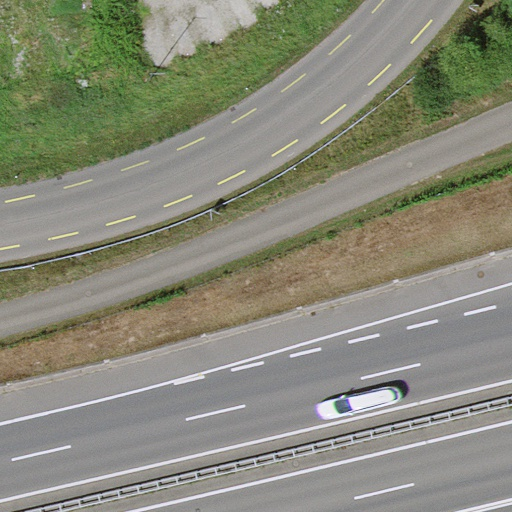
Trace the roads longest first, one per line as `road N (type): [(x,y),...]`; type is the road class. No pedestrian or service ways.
road 1 (track): [(0,315),(214,250),(511,116)]
road 2 (motorway): [(511,337),(0,458)]
road 3 (secondary): [(415,0),(320,95),(207,167),(0,228)]
road 4 (motorway): [(338,495),(511,454)]
road 5 (motorway): [(338,495),(511,479)]
